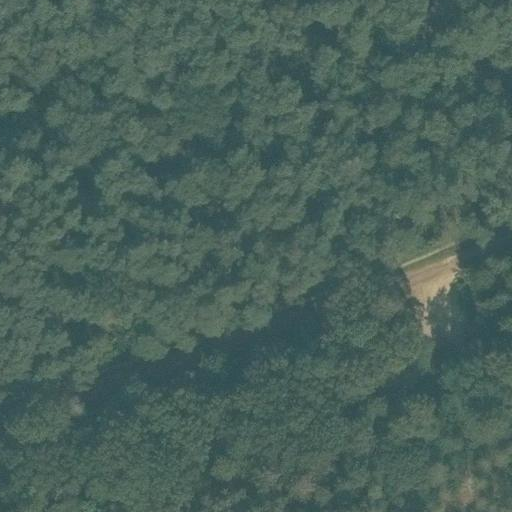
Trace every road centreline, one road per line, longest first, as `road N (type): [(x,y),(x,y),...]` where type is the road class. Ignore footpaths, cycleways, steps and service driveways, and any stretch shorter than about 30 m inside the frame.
road 1 (track): [(0,418),(121,384),(405,279)]
road 2 (track): [(325,511),(358,486),(435,362)]
